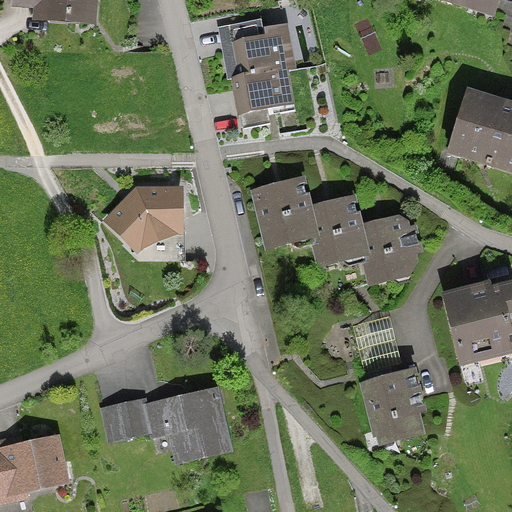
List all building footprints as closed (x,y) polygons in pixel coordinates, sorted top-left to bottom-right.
[(12,0),(12,2),(46,5),(45,17),(90,21),(91,0),(12,0)] [(441,0),(446,1),(445,4),(448,5),(449,2),(474,10),(477,3),(494,9),(497,0),(441,0)] [(511,4),(497,0),(494,9),(493,14),(504,17),(511,19),(511,4)] [(499,31),(508,33),(511,34),(511,19),(504,17),(499,31)] [(232,81),(286,72),(278,29),(263,32),(264,40),(259,41),(256,26),(230,31),(232,46),(222,48),(228,81),(232,81)] [(232,81),(241,131),(268,126),(265,111),(286,107),(280,73),(286,72),(232,81)] [(511,112),(465,98),(450,146),(467,151),(465,159),(486,165),(485,168),(488,169),(489,166),(511,173),(511,112)] [(254,194),(267,249),(287,244),(290,238),(309,233),(310,233),(305,213),(306,212),(299,183),(254,194)] [(182,188),(137,189),(105,221),(137,252),(141,248),(176,232),(182,232),(182,188)] [(350,202),(306,212),(305,213),(310,233),(309,233),(318,267),(337,263),(341,257),(360,252),(361,252),(356,231),(357,231),(350,202)] [(394,222),(357,231),(356,231),(361,252),(360,252),(368,286),(388,281),(392,275),(407,271),(411,264),(409,255),(417,254),(411,232),(404,233),(402,227),(394,222)] [(511,300),(510,291),(490,296),(489,291),(443,302),(458,363),(511,350),(511,352),(511,300)] [(363,375),(399,366),(387,319),(351,328),(363,375)] [(410,374),(362,386),(375,435),(387,432),(388,437),(395,441),(418,435),(413,414),(420,412),(410,374)] [(143,402),(104,411),(111,442),(149,434),(150,439),(174,434),(181,463),(203,458),(201,451),(220,447),(215,425),(221,424),(215,397),(179,405),(178,400),(144,407),(143,402)] [(4,444),(0,445),(0,485),(11,483),(13,495),(62,484),(53,441),(6,451),(4,444)]
